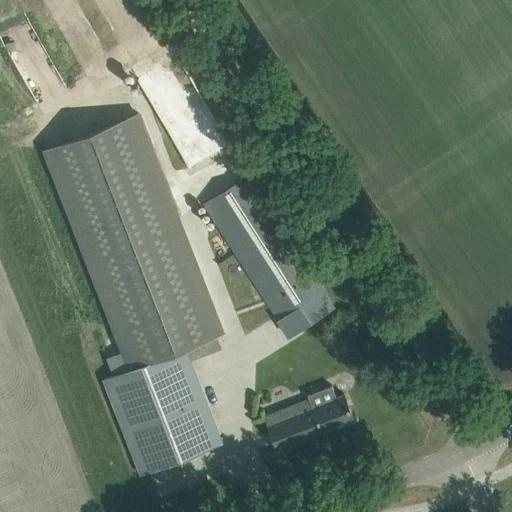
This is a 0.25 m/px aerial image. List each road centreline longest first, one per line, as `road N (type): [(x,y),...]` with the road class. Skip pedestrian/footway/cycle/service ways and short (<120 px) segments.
road 1 (unclassified): [(470,448),(445,387),(192,0)]
road 2 (tertiary): [(310,511),(470,448)]
